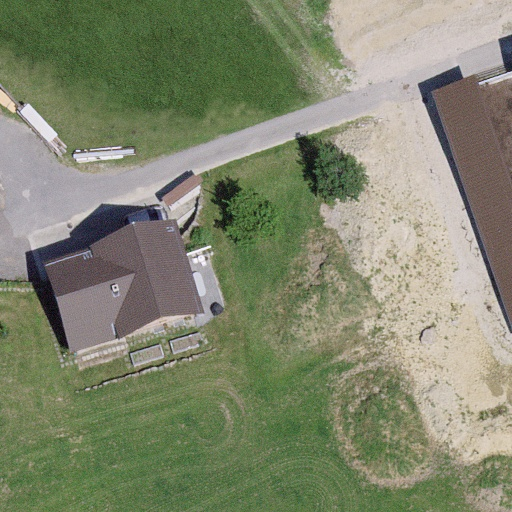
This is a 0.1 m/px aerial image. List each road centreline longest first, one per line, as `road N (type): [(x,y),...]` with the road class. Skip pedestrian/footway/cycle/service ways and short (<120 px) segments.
road 1 (track): [(511,55),(31,230)]
road 2 (track): [(339,118),(255,0)]
